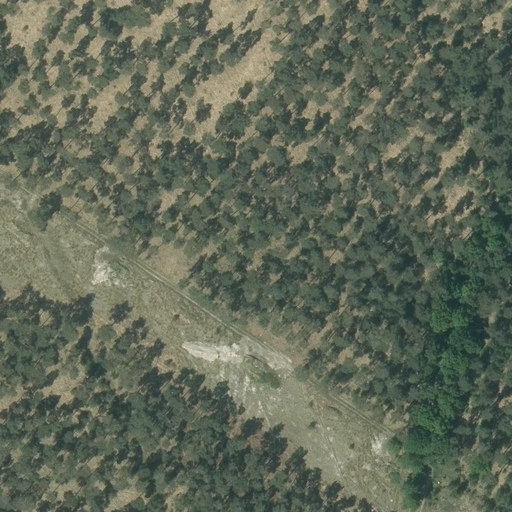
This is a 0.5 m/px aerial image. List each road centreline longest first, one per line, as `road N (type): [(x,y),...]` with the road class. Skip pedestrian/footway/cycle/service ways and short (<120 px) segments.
road 1 (track): [(0,115),(31,192),(425,466)]
road 2 (track): [(511,221),(465,276),(425,466)]
road 3 (track): [(509,223),(412,0)]
